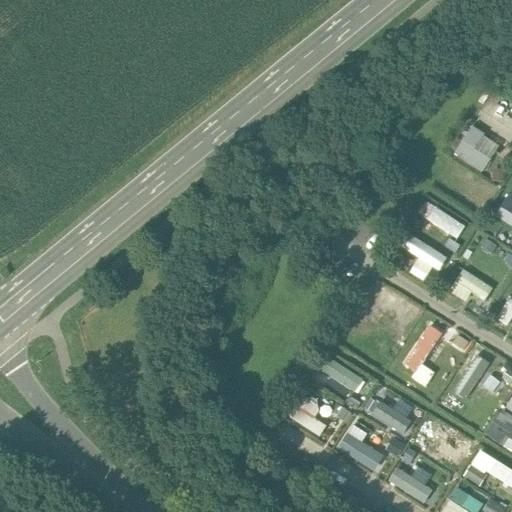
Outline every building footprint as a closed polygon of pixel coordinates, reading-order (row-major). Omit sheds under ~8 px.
[(470,126),(452,154),(482,173),(500,145),(470,126)] [(446,178),(482,202),(491,189),(455,165),(446,178)] [(511,215),(511,186),(498,204),(511,215)] [(448,233),(456,238),(464,226),(435,206),(426,219),(431,222),(424,231),(442,243),(448,233)] [(405,271),(421,279),(429,264),(440,269),(446,255),(405,235),(400,246),(414,253),(405,271)] [(444,288),(465,301),(479,280),(458,266),(444,288)] [(377,284),(369,296),(410,323),(418,310),(377,284)] [(365,295),(355,311),(377,325),(387,309),(365,295)] [(511,317),(511,300),(508,298),(500,309),(511,317)] [(511,333),(511,331),(511,317),(499,312),(493,326),(511,333)] [(414,334),(455,359),(466,341),(425,316),(414,334)] [(414,376),(422,364),(381,337),(373,350),(414,376)] [(487,356),(485,359),(471,351),(459,374),(498,395),(511,369),(487,356)] [(359,395),(367,382),(328,358),(320,371),(359,395)] [(379,401),(371,414),(403,434),(411,421),(379,401)] [(305,425),(312,412),(301,406),(294,418),(305,425)] [(485,434),(511,450),(511,416),(500,409),(485,434)] [(411,443),(421,448),(434,423),(424,418),(411,443)] [(337,452),(375,468),(382,452),(362,443),(369,426),(352,419),(337,452)] [(428,446),(457,465),(470,445),(441,426),(428,446)] [(511,488),(511,470),(481,449),(463,474),(478,484),(487,471),(511,488)] [(431,509),(441,495),(430,488),(437,479),(414,463),(398,486),(431,509)] [(452,488),(441,511),(476,511),(482,501),(452,488)]
